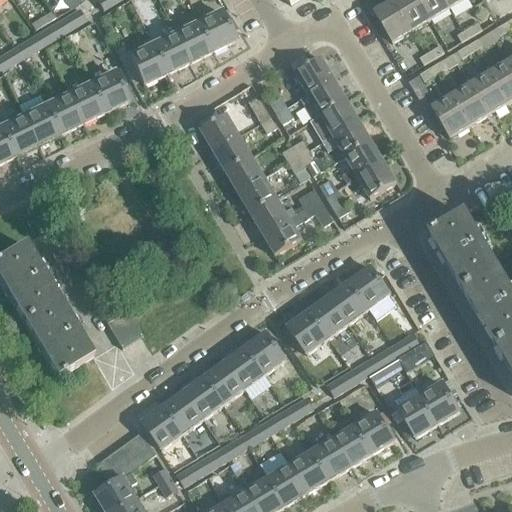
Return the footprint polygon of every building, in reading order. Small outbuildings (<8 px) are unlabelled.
[(102,13),(112,7),(108,0),(100,0),(96,3),(102,13)] [(417,0),(399,0),(394,3),(412,34),(431,23),(417,0)] [(417,0),(431,23),(450,12),(442,0),(417,0)] [(442,0),(450,12),(468,0),(442,0)] [(392,46),(412,34),(394,3),(374,15),(392,46)] [(73,31),(85,24),(79,13),(67,20),(73,31)] [(235,44),(221,15),(197,26),(211,55),(235,44)] [(61,38),(73,31),(67,20),(55,27),(61,38)] [(500,39),(511,31),(511,22),(496,32),(500,39)] [(189,67),(211,55),(197,26),(174,37),(189,67)] [(472,39),(482,33),(478,26),(468,32),(472,39)] [(50,45),(61,38),(55,27),(44,34),(50,45)] [(462,45),(472,39),(468,32),(458,38),(462,45)] [(39,51),(43,49),(50,45),(44,34),(33,40),(39,51)] [(485,50),(496,44),(490,35),(468,49),(472,56),(482,49),(485,50)] [(166,78),(189,67),(174,37),(151,48),(166,78)] [(29,58),(39,51),(33,40),(22,47),(29,58)] [(18,64),(29,58),(22,47),(11,53),(18,64)] [(143,89),(166,78),(151,48),(128,59),(143,89)] [(434,62),(444,56),(440,49),(430,55),(434,62)] [(458,55),(462,62),(472,56),(468,49),(458,55)] [(7,71),(18,64),(11,53),(0,60),(7,71)] [(424,68),(434,62),(430,55),(420,61),(424,68)] [(334,82),(321,61),(295,77),(307,98),(334,82)] [(434,78),(445,72),(440,65),(430,71),(434,78)] [(511,104),(511,72),(508,65),(489,76),(507,107),(511,104)] [(424,84),(434,78),(430,71),(420,77),(424,84)] [(105,116),(128,105),(114,76),(91,87),(105,116)] [(470,88),(488,119),(507,107),(489,76),(470,88)] [(320,119),(346,103),(334,82),(307,98),(308,98),(300,103),(313,124),(320,119)] [(82,127),(105,116),(91,87),(68,98),(82,127)] [(488,119),(470,88),(451,99),(469,130),(488,119)] [(59,139),(82,127),(68,98),(45,109),(59,139)] [(260,127),(271,120),(258,99),(248,106),(260,127)] [(469,130),(451,99),(431,111),(444,131),(450,142),(469,130)] [(276,117),(287,111),(281,100),(270,107),(276,117)] [(332,140),(358,124),(346,103),(320,119),(327,131),(317,137),(322,146),(332,140)] [(438,135),(444,131),(431,111),(428,105),(422,109),(438,135)] [(36,150),(59,139),(45,109),(22,120),(36,150)] [(282,128),(293,121),(287,111),(276,117),(282,128)] [(227,118),(200,134),(213,155),(239,139),(227,118)] [(0,133),(13,161),(36,150),(22,120),(0,130),(0,133)] [(277,131),(271,120),(260,127),(267,137),(277,131)] [(345,161),(371,145),(358,124),(332,140),(322,146),(328,156),(338,150),(345,161)] [(0,167),(13,161),(0,133),(0,167)] [(213,155),(225,176),(252,160),(239,139),(213,155)] [(299,160),(309,154),(303,143),(292,150),(299,160)] [(357,181),(357,182),(384,166),(371,145),(345,161),(352,173),(342,179),(347,187),(357,181)] [(288,166),(299,160),(292,150),(282,156),(288,166)] [(305,171),(316,164),(309,154),(299,160),(305,171)] [(252,160),(225,176),(238,197),(264,181),(252,160)] [(295,177),(305,171),(299,160),(288,166),(295,177)] [(396,187),(384,166),(357,182),(370,202),(396,187)] [(238,197),(250,217),(277,201),(264,181),(238,197)] [(326,200),(337,194),(331,183),(319,190),(326,200)] [(263,238),(321,203),(314,193),(298,202),(305,212),(296,218),(292,211),(285,215),(277,201),(250,217),(263,238)] [(338,221),(349,215),(337,194),(326,200),(338,221)] [(323,231),(333,224),(321,203),(263,238),(275,259),(302,243),(294,230),(315,218),(323,231)] [(500,274),(466,218),(430,239),(444,264),(448,261),(453,270),(449,272),(463,296),(500,274)] [(0,289),(5,298),(22,326),(58,304),(41,276),(24,248),(0,262),(0,289)] [(370,271),(349,286),(369,313),(389,298),(370,271)] [(496,351),(511,342),(511,294),(500,274),(463,296),(478,320),(482,318),(486,326),(482,328),(496,351)] [(349,286),(329,301),(348,328),(369,313),(349,286)] [(329,301),(308,316),(328,343),(348,328),(329,301)] [(92,361),(58,304),(22,326),(55,383),(92,361)] [(131,345),(141,339),(126,314),(116,320),(131,345)] [(328,343),(308,316),(288,331),(307,358),(328,343)] [(121,352),(131,345),(116,320),(106,326),(121,352)] [(266,337),(246,352),(265,379),(286,364),(266,337)] [(409,355),(420,348),(413,337),(402,344),(409,355)] [(511,342),(496,351),(511,375),(511,373),(511,342)] [(398,361),(409,355),(402,344),(391,350),(398,361)] [(387,368),(398,362),(398,361),(391,350),(380,357),(387,368)] [(246,352),(225,367),(244,393),(265,379),(246,352)] [(376,375),(387,368),(380,357),(370,364),(376,375)] [(365,381),(376,375),(370,364),(359,370),(365,381)] [(400,366),(371,383),(378,395),(407,378),(400,366)] [(225,367),(204,382),(224,408),(244,393),(225,367)] [(355,388),(365,381),(359,370),(348,377),(355,388)] [(344,394),(355,388),(348,377),(337,383),(344,394)] [(203,423),(224,408),(204,382),(184,397),(203,423)] [(334,400),(344,394),(337,383),(327,389),(334,400)] [(460,415),(443,387),(421,400),(438,428),(460,415)] [(183,438),(203,423),(184,397),(163,411),(183,438)] [(416,442),(438,428),(421,400),(399,413),(416,442)] [(303,418),(313,412),(307,401),(297,407),(303,418)] [(293,424),(303,418),(297,407),(287,413),(293,424)] [(162,453),(183,438),(163,411),(142,427),(162,453)] [(282,431),(293,424),(287,413),(276,420),(282,431)] [(377,417),(355,430),(372,458),(394,445),(377,417)] [(271,438),(282,431),(276,420),(264,427),(271,438)] [(260,444),(271,438),(264,427),(254,433),(260,444)] [(351,471),(372,458),(355,430),(334,443),(351,471)] [(249,451),(260,444),(254,433),(243,440),(249,451)] [(146,465),(156,458),(141,436),(130,444),(146,465)] [(238,457),(249,451),(243,440),(232,446),(238,457)] [(351,471),(334,443),(312,456),(329,484),(351,471)] [(135,473),(146,465),(130,444),(120,452),(135,473)] [(227,464),(238,457),(232,446),(221,453),(227,464)] [(125,481),(131,476),(135,473),(120,452),(109,459),(125,481)] [(216,470),(227,464),(221,453),(210,459),(216,470)] [(307,497),(329,484),(312,456),(290,469),(307,497)] [(98,467),(111,489),(125,481),(109,459),(98,467)] [(206,477),(216,470),(210,459),(199,466),(206,477)] [(195,484),(206,477),(199,466),(188,473),(195,484)] [(285,511),(307,497),(290,469),(268,482),(285,511)] [(160,489),(171,483),(165,472),(154,479),(160,489)] [(184,490),(195,484),(188,473),(177,479),(184,490)] [(96,498),(103,511),(122,511),(137,503),(129,490),(137,485),(131,476),(125,481),(111,489),(96,498)] [(268,482),(246,495),(256,511),(282,511),(285,511),(268,482)] [(167,500),(178,494),(171,483),(160,489),(167,500)] [(226,511),(256,511),(246,495),(233,503),(228,496),(220,501),(225,508),(224,508),(226,511)] [(122,511),(142,511),(137,503),(122,511)]
